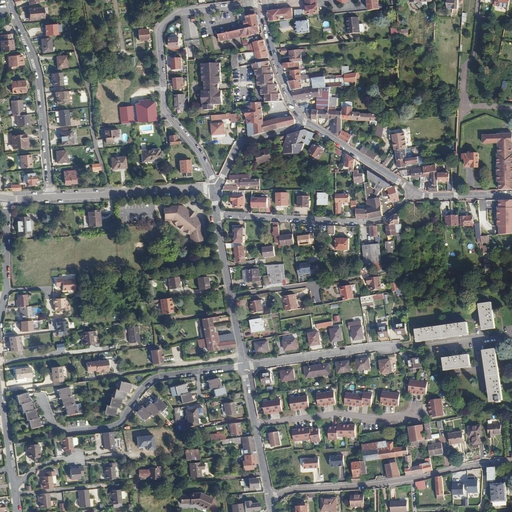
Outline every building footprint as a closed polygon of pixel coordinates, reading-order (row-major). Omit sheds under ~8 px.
[(305,0),(308,14),(318,13),(316,0),(305,0)] [(367,0),(369,9),(380,8),(381,7),(380,0),(367,0)] [(498,0),(498,7),(508,8),(509,0),(498,0)] [(29,10),(30,19),(44,18),(43,8),(29,10)] [(269,22),(293,18),(291,8),(279,10),(279,11),(267,12),(269,22)] [(258,26),(259,26),(256,15),(255,10),(254,9),(244,10),(247,22),(244,22),(245,25),(248,25),(249,28),(258,26)] [(356,16),(345,17),(347,32),(358,31),(356,16)] [(308,20),(296,21),(298,34),(309,33),(308,20)] [(44,36),(57,36),(57,24),(44,25),(44,36)] [(240,30),(241,37),(259,33),(258,26),(249,28),(240,30)] [(147,30),(138,30),(139,41),(148,40),(147,30)] [(220,42),(241,37),(240,30),(219,35),(220,42)] [(10,37),(10,32),(0,32),(0,38),(1,39),(1,49),(14,48),(14,43),(13,43),(12,37),(10,37)] [(50,38),(41,39),(42,53),(52,51),(50,38)] [(179,38),(170,39),(170,48),(180,47),(179,38)] [(258,60),(268,58),(264,40),(253,43),(255,52),(251,52),(247,53),(247,59),(257,58),(258,60)] [(290,51),(291,63),(298,62),(302,62),(301,55),(301,50),(290,51)] [(23,65),(22,55),(8,57),(10,66),(23,65)] [(66,55),(56,56),(57,68),(67,67),(66,55)] [(181,58),(171,59),(172,70),(182,70),(181,58)] [(266,103),(280,102),(284,102),(279,87),(276,87),(275,76),(270,61),(255,64),(257,76),(259,76),(259,86),(262,86),(262,95),(266,95),(266,103)] [(291,63),(281,63),(282,65),(285,65),(285,68),(292,68),(292,71),(300,70),(298,62),(291,63)] [(222,84),(221,63),(202,63),(202,81),(204,81),(204,91),(201,91),(202,105),(204,105),(204,111),(223,110),(222,90),(220,90),(219,84),(222,84)] [(300,70),(292,71),(291,71),(292,81),(301,80),(300,70)] [(62,73),(51,74),(52,79),(53,79),(53,87),(63,86),(62,73)] [(355,81),(354,73),(344,74),(344,78),(325,80),(325,77),(312,79),(312,82),(307,83),(307,79),(301,80),(292,81),(288,82),(291,91),(302,89),(302,90),(312,89),(320,88),(350,86),(349,82),(355,81)] [(183,79),(174,79),(174,89),(184,89),(183,79)] [(12,93),(25,92),(24,86),(27,86),(26,81),(10,82),(12,93)] [(330,87),(320,88),(320,97),(319,97),(317,110),(322,110),(322,108),(329,108),(330,87)] [(302,90),(291,91),(296,101),(320,97),(320,88),(312,89),(302,90)] [(68,91),(55,93),(55,97),(56,97),(58,97),(58,100),(56,100),(57,105),(69,104),(68,91)] [(183,95),(172,95),(173,109),(184,108),(183,95)] [(137,116),(137,123),(155,121),(154,114),(156,114),(154,102),(151,102),(151,100),(139,101),(139,104),(135,104),(136,116),(137,116)] [(11,102),(12,116),(16,116),(25,115),(25,112),(22,112),(21,101),(11,102)] [(265,133),(263,123),(261,103),(253,103),(253,107),(249,107),(250,111),(247,111),(247,116),(248,116),(248,124),(247,124),(248,137),(265,133)] [(300,108),(304,115),(307,117),(313,118),(313,110),(317,110),(317,108),(308,107),(308,104),(300,108)] [(350,120),(352,110),(352,107),(345,106),(345,108),(342,108),(342,111),(342,119),(350,120)] [(313,118),(307,117),(317,124),(317,118),(335,119),(334,134),(334,135),(339,138),(342,133),(342,131),(342,119),(342,111),(333,111),(329,111),(329,108),(322,108),(322,110),(317,110),(313,110),(313,118)] [(68,110),(58,111),(59,126),(69,126),(68,110)] [(378,122),(377,112),(368,113),(360,113),(360,112),(352,110),(350,120),(371,121),(371,124),(372,126),(377,128),(378,122)] [(295,120),(290,112),(288,113),(290,117),(277,119),(278,129),(294,124),(295,120)] [(237,114),(211,116),(212,120),(231,119),(231,123),(237,122),(237,114)] [(25,115),(16,116),(17,127),(29,126),(28,115),(25,115)] [(278,129),(277,119),(263,123),(265,133),(278,129)] [(224,123),(211,124),(213,135),(225,133),(224,123)] [(140,134),(149,134),(149,131),(153,131),(153,125),(139,125),(140,134)] [(118,130),(115,130),(115,128),(105,129),(106,143),(113,143),(112,139),(114,139),(114,137),(119,137),(118,130)] [(305,131),(297,133),(293,145),(304,145),(304,144),(309,132),(305,131)] [(342,133),(339,138),(349,144),(352,137),(342,131),(342,133)] [(64,137),(64,145),(74,144),(73,132),(61,133),(62,137),(64,137)] [(309,146),(313,134),(309,132),(304,144),(309,146)] [(282,154),(289,153),(293,153),(293,145),(297,133),(288,135),(282,154)] [(405,148),(407,148),(405,133),(389,135),(390,139),(394,142),(395,150),(396,150),(405,148)] [(498,159),(511,157),(511,133),(498,134),(498,135),(483,135),(483,143),(498,143),(501,143),(501,146),(498,146),(499,154),(498,154),(498,159)] [(27,140),(27,135),(11,136),(12,148),(26,147),(25,140),(27,140)] [(169,145),(179,144),(178,139),(176,140),(175,135),(169,136),(169,145)] [(293,153),(301,153),(304,145),(293,145),(293,153)] [(323,150),(314,145),(309,153),(318,159),(323,150)] [(363,146),(360,151),(374,160),(377,156),(375,155),(371,152),(372,151),(368,148),(368,149),(363,146)] [(407,158),(405,148),(396,150),(397,160),(404,159),(404,158),(407,158)] [(269,149),(256,152),(259,163),(271,160),(269,149)] [(159,150),(141,151),(142,162),(155,161),(155,159),(161,159),(161,154),(159,154),(159,150)] [(66,151),(56,152),(57,163),(67,162),(66,151)] [(479,167),(478,154),(473,154),(473,153),(469,153),(470,154),(463,154),(463,159),(466,159),(466,166),(472,166),(472,167),(479,167)] [(345,167),(354,168),(355,160),(347,154),(345,167)] [(29,160),(31,160),(30,155),(19,156),(20,169),(30,168),(29,160)] [(500,190),(511,189),(511,157),(498,159),(498,166),(497,166),(498,182),(500,182),(500,190)] [(125,158),(112,159),(112,169),(126,168),(125,158)] [(404,159),(397,160),(398,168),(405,167),(405,165),(404,159)] [(190,161),(179,162),(180,174),(191,172),(190,161)] [(411,170),(411,176),(426,173),(436,172),(436,165),(411,170)] [(383,197),(390,196),(387,188),(393,186),(368,171),(371,193),(375,195),(377,191),(378,192),(379,190),(382,192),(383,197)] [(73,172),(64,173),(64,185),(74,184),(73,172)] [(359,172),(355,172),(355,183),(365,182),(364,175),(360,175),(359,172)] [(439,182),(448,182),(450,182),(450,181),(450,174),(444,174),(444,172),(441,172),(441,174),(439,174),(439,181),(439,182)] [(34,173),(25,174),(23,175),(22,176),(23,182),(24,183),(26,183),(27,186),(36,185),(35,177),(34,177),(34,173)] [(390,196),(392,201),(393,203),(395,202),(394,201),(399,199),(394,186),(393,186),(387,188),(390,196)] [(238,190),(232,190),(232,201),(234,201),(234,207),(244,207),(244,190),(238,190)] [(290,193),(277,193),(277,205),(290,206),(290,193)] [(328,194),(318,194),(318,205),(328,205),(328,194)] [(268,209),(268,198),(252,197),(251,208),(268,209)] [(310,197),(299,197),(298,207),(309,208),(310,197)] [(499,236),(511,234),(511,200),(499,201),(499,208),(498,208),(497,227),(499,227),(499,236)] [(483,202),(484,210),(493,210),(493,202),(483,202)] [(367,208),(368,219),(368,221),(382,218),(378,203),(377,203),(377,204),(367,206),(367,208)] [(170,206),(163,207),(164,221),(172,220),(176,226),(180,229),(182,231),(188,233),(190,242),(203,240),(202,233),(203,233),(201,219),(196,215),(196,213),(190,208),(188,209),(183,205),(180,206),(179,205),(170,205),(170,206)] [(356,209),(357,219),(368,219),(367,208),(356,209)] [(99,211),(87,211),(87,213),(82,214),(83,225),(100,225),(99,211)] [(389,219),(387,224),(396,223),(397,233),(402,232),(401,224),(399,224),(399,215),(395,214),(389,219)] [(447,226),(459,225),(459,215),(447,216),(447,226)] [(462,217),(462,225),(474,225),(473,216),(462,217)] [(29,218),(17,219),(18,236),(30,236),(29,218)] [(396,223),(387,224),(388,236),(397,235),(397,233),(396,223)] [(378,236),(377,224),(370,224),(371,236),(378,236)] [(239,225),(232,225),(232,236),(234,236),(234,239),(244,239),(243,227),(239,227),(239,225)] [(335,234),(335,226),(319,225),(319,232),(325,232),(325,237),(335,238),(335,234)] [(315,243),(314,233),(309,234),(310,235),(298,236),(299,245),(315,243)] [(280,235),(281,242),(281,245),(294,244),(293,234),(280,235)] [(337,238),(336,249),(349,250),(349,238),(337,238)] [(245,257),(244,246),(235,247),(236,258),(245,257)] [(262,248),(263,259),(276,257),(274,246),(262,248)] [(381,264),(380,248),(364,249),(365,267),(369,267),(369,265),(381,264)] [(301,265),(297,266),(299,275),(303,275),(302,273),(311,272),(311,274),(316,273),(315,266),(310,266),(310,264),(308,264),(307,263),(301,264),(301,265)] [(287,285),(284,264),(267,265),(268,275),(270,274),(271,284),(265,285),(263,285),(264,288),(287,285)] [(377,272),(367,274),(368,278),(367,278),(367,283),(371,282),(371,285),(372,291),(382,290),(380,277),(378,277),(377,272)] [(207,276),(198,278),(200,290),(210,289),(207,276)] [(179,288),(178,277),(168,279),(169,290),(179,288)] [(74,286),(74,279),(62,279),(62,278),(55,278),(55,285),(61,285),(61,286),(74,286)] [(404,281),(397,282),(398,290),(406,288),(404,281)] [(341,301),(351,299),(349,285),(337,287),(338,292),(340,292),(341,301)] [(285,303),(284,304),(284,307),(296,305),(293,294),(284,295),(285,303)] [(15,304),(15,308),(18,308),(26,307),(25,295),(16,296),(17,304),(15,304)] [(373,296),(361,298),(363,310),(368,310),(368,309),(374,308),(373,296)] [(64,299),(52,299),(52,304),(53,304),(53,310),(65,309),(64,299)] [(173,303),(172,299),(161,300),(163,315),(174,314),(173,307),(172,307),(171,303),(173,303)] [(252,309),(250,310),(251,314),(263,311),(261,300),(250,302),(252,309)] [(490,303),(479,305),(483,330),(494,329),(493,319),(494,318),(494,314),(492,314),(490,303)] [(211,322),(210,318),(200,320),(202,329),(211,328),(211,322)] [(264,330),(262,319),(251,321),(253,332),(264,330)] [(31,332),(30,321),(18,322),(18,326),(19,326),(20,332),(31,332)] [(54,323),(55,332),(67,330),(66,322),(54,323)] [(406,323),(396,325),(398,335),(408,334),(406,323)] [(425,328),(415,329),(416,341),(468,335),(466,323),(456,325),(455,323),(451,323),(451,325),(430,328),(430,326),(425,326),(425,328)] [(141,325),(131,326),(133,343),(143,342),(141,325)] [(362,326),(352,327),(354,339),(364,338),(362,326)] [(390,336),(389,326),(379,328),(381,338),(390,336)] [(213,344),(211,328),(202,329),(203,339),(205,348),(205,352),(235,348),(234,341),(213,344)] [(340,328),(331,329),(333,342),(342,340),(340,328)] [(95,331),(85,332),(87,345),(96,344),(95,331)] [(318,332),(309,334),(311,346),(320,344),(318,332)] [(11,337),(12,350),(22,349),(21,336),(11,337)] [(205,348),(203,339),(195,341),(197,349),(205,348)] [(296,339),(284,341),(285,350),(298,348),(296,339)] [(268,341),(255,343),(257,353),(269,351),(268,341)] [(495,349),(483,351),(492,402),(497,401),(498,403),(502,402),(501,401),(503,400),(502,390),(503,389),(502,385),(501,385),(498,365),(499,365),(498,360),(497,360),(495,349)] [(151,352),(152,359),(163,358),(163,355),(162,355),(161,351),(151,352)] [(369,356),(357,358),(359,370),(371,368),(369,356)] [(454,358),(443,360),(445,371),(471,367),(469,356),(458,357),(458,356),(454,356),(454,358)] [(409,359),(411,369),(420,367),(419,358),(409,359)] [(390,359),(380,361),(382,373),(392,372),(390,359)] [(108,360),(95,361),(96,370),(96,372),(100,371),(100,373),(105,372),(105,371),(109,370),(108,360)] [(349,360),(338,362),(339,374),(351,372),(349,360)] [(96,370),(95,362),(86,363),(87,371),(96,370)] [(329,363),(318,365),(320,377),(331,375),(329,363)] [(61,365),(50,367),(52,379),(53,378),(53,382),(63,381),(61,365)] [(320,377),(318,365),(305,367),(307,379),(320,377)] [(25,378),(32,377),(31,367),(15,369),(16,379),(25,378)] [(293,369),(281,371),(284,383),(295,381),(293,369)] [(271,373),(261,374),(263,386),(273,385),(271,373)] [(218,379),(209,381),(211,390),(214,389),(216,397),(225,395),(223,387),(220,387),(218,379)] [(421,393),(423,393),(426,394),(428,381),(410,379),(409,392),(414,392),(414,393),(421,394),(421,393)] [(104,407),(102,415),(111,417),(114,409),(115,409),(117,401),(119,402),(121,393),(123,393),(125,386),(116,383),(113,392),(111,391),(109,399),(107,399),(105,407),(104,407)] [(184,384),(172,387),(175,395),(180,394),(182,402),(190,400),(188,392),(186,392),(184,384)] [(64,390),(56,392),(58,400),(59,400),(61,409),(62,408),(64,416),(73,414),(71,406),(69,407),(68,398),(66,398),(64,390)] [(331,404),(333,404),(336,404),(334,391),(317,394),(318,406),(322,406),(323,405),(324,406),(331,405),(331,404)] [(383,391),(381,404),(385,404),(386,404),(386,405),(394,406),(394,405),(395,405),(399,405),(400,393),(383,391)] [(368,405),(372,405),(373,393),(363,392),(363,394),(346,393),(345,404),(348,404),(350,405),(357,406),(358,406),(359,406),(363,406),(363,405),(366,406),(366,405),(368,405)] [(23,395),(16,397),(18,405),(20,405),(24,419),(26,421),(28,420),(30,428),(37,427),(35,418),(33,419),(31,411),(29,411),(27,403),(25,403),(23,395)] [(304,408),(306,408),(309,407),(308,396),(290,398),(291,410),(295,410),(297,409),(297,410),(304,409),(304,408)] [(431,412),(431,414),(432,417),(444,415),(442,398),(429,400),(430,403),(430,405),(429,405),(430,412),(431,412)] [(145,411),(139,417),(145,422),(151,416),(152,417),(159,411),(160,412),(166,406),(161,400),(154,407),(153,405),(146,412),(145,411)] [(277,412),(279,412),(282,411),(281,400),(263,402),(264,414),(268,413),(270,413),(270,414),(277,413),(277,412)] [(235,402),(223,404),(225,416),(236,414),(235,402)] [(196,409),(186,410),(188,426),(198,424),(196,409)] [(241,434),(239,423),(229,424),(230,429),(228,429),(229,432),(231,433),(231,436),(241,434)] [(500,423),(488,424),(489,437),(494,437),(493,434),(501,434),(500,423)] [(338,439),(338,437),(356,437),(356,425),(352,425),(350,425),(350,424),(343,424),(343,425),(341,425),(338,425),(338,426),(334,426),(334,427),(332,427),(329,427),(329,439),(338,439)] [(424,440),(421,424),(410,426),(412,443),(424,440)] [(473,436),(474,443),(483,442),(480,425),(468,427),(470,437),(473,436)] [(298,430),(296,430),(292,430),(294,442),(312,440),(312,442),(321,441),(319,429),(316,429),(314,429),(314,428),(310,429),(310,428),(307,428),(305,428),(298,429),(298,430)] [(113,432),(103,434),(104,450),(115,449),(113,432)] [(279,432),(269,433),(272,448),(281,446),(279,432)] [(462,432),(449,434),(451,444),(464,442),(462,432)] [(210,436),(211,442),(213,442),(223,441),(226,440),(225,434),(222,435),(210,436)] [(256,455),(252,436),(242,437),(243,443),(244,456),(256,455)] [(72,437),(62,438),(63,451),(66,451),(66,454),(75,453),(72,437)] [(199,451),(200,460),(215,458),(213,442),(211,442),(198,444),(199,451)] [(365,461),(403,456),(402,447),(394,448),(394,442),(388,443),(389,449),(378,450),(375,449),(363,451),(364,461),(353,463),(355,476),(352,476),(352,480),(361,479),(360,475),(367,473),(365,461)] [(402,447),(403,456),(406,456),(406,462),(412,462),(411,456),(409,456),(408,450),(411,450),(411,448),(417,448),(417,442),(407,443),(407,446),(402,447)] [(37,444),(26,445),(27,458),(38,457),(37,444)] [(442,444),(428,446),(430,457),(444,454),(442,444)] [(184,452),(185,461),(200,460),(199,451),(184,452)] [(256,464),(256,455),(244,456),(244,462),(243,462),(243,470),(253,470),(253,465),(256,464)] [(345,466),(344,455),(330,456),(331,466),(332,466),(345,466)] [(319,458),(303,460),(304,469),(320,468),(319,458)] [(421,473),(433,470),(431,458),(425,459),(427,465),(425,466),(424,464),(420,465),(420,466),(412,468),(407,469),(405,469),(407,475),(421,473)] [(116,462),(106,463),(106,467),(104,467),(105,480),(115,479),(114,466),(116,466),(116,462)] [(199,462),(189,462),(190,477),(201,476),(200,469),(204,469),(204,462),(199,463),(199,462)] [(388,478),(400,476),(397,463),(386,465),(388,478)] [(79,470),(70,471),(71,482),(80,481),(80,477),(83,477),(82,467),(79,468),(79,470)] [(499,471),(500,467),(488,468),(488,482),(493,482),(495,480),(496,470),(499,471)] [(42,477),(42,488),(55,487),(54,476),(56,475),(55,470),(48,471),(48,476),(42,477)] [(437,496),(444,495),(442,476),(436,478),(437,496)] [(257,478),(249,478),(249,483),(249,489),(258,488),(257,478)] [(478,479),(468,479),(468,492),(479,492),(478,479)] [(464,483),(453,483),(453,494),(464,494),(464,483)] [(506,484),(491,485),(492,502),(507,502),(506,484)] [(88,490),(78,491),(80,509),(90,508),(88,490)] [(121,491),(111,492),(112,506),(122,505),(121,491)] [(181,495),(182,502),(190,502),(190,504),(196,504),(207,511),(213,500),(200,492),(190,493),(190,494),(181,495)] [(49,494),(38,495),(38,500),(39,500),(40,509),(46,508),(46,502),(50,502),(49,494)] [(364,494),(352,495),(353,505),(365,505),(364,494)] [(337,498),(324,498),(324,510),(337,510),(337,498)] [(390,502),(391,511),(405,511),(408,511),(407,502),(390,502)]
